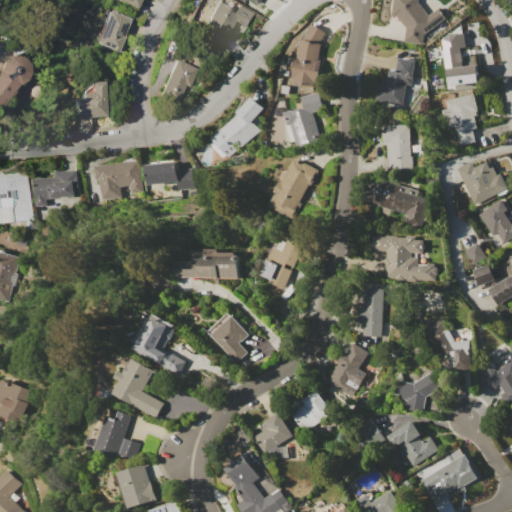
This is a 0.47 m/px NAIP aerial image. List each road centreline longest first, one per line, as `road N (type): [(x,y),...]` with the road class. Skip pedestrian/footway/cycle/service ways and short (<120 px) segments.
road 1 (residential): [(359,0),(347,183),(321,323),(299,359),(215,417),(199,450)]
road 2 (residential): [(309,0),(181,129),(0,148)]
road 3 (residential): [(166,0),(148,44),(139,134)]
